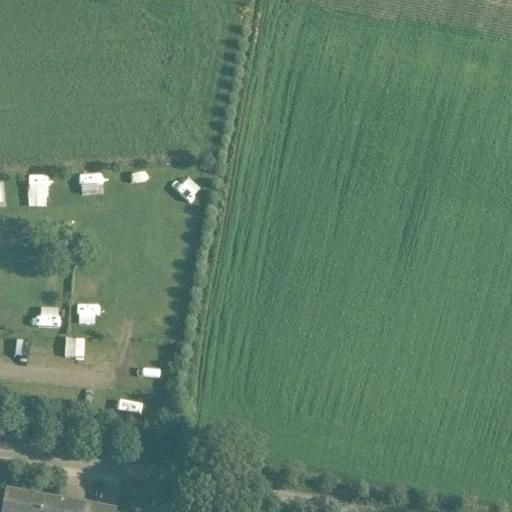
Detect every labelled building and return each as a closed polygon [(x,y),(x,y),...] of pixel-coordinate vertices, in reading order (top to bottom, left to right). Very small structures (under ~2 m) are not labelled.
[(51,174),(28,175),(28,194),(52,194),(51,174)] [(188,261),(188,243),(166,242),(165,260),(188,261)] [(145,291),(140,330),(151,332),(156,292),(145,291)] [(0,325),(19,327),(19,307),(1,306),(0,324),(0,325)] [(53,330),(53,309),(35,308),(34,330),(53,330)] [(75,310),(75,331),(103,332),(103,311),(75,310)] [(137,350),(132,390),(143,391),(148,352),(137,350)] [(1,511),(116,511),(59,501),(56,501),(6,491),(1,511)]
